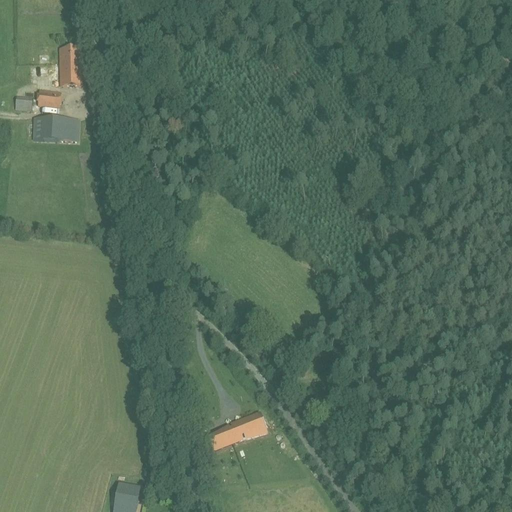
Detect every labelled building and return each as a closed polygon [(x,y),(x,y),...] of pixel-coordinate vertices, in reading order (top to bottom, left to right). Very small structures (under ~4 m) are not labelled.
[(61,89),(84,88),(83,50),(60,51),(61,89)] [(41,92),(38,107),(60,110),(62,95),(41,92)] [(16,98),(14,111),(32,113),(33,100),(16,98)] [(78,144),(80,123),(35,120),(34,141),(78,144)] [(211,440),(215,453),(239,444),(237,440),(267,429),(263,416),(238,425),(239,427),(233,429),(234,432),(211,440)] [(136,511),(139,495),(118,492),(114,511),(136,511)]
